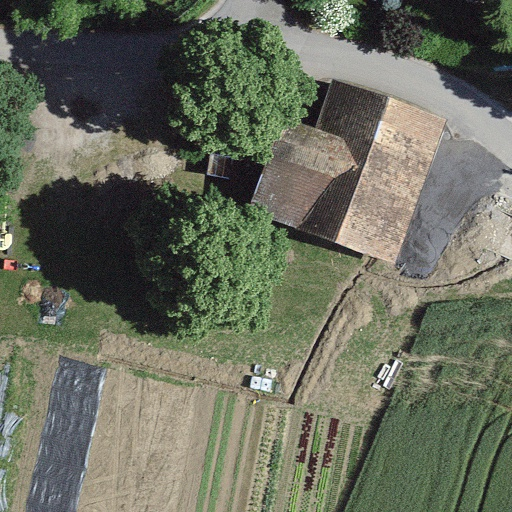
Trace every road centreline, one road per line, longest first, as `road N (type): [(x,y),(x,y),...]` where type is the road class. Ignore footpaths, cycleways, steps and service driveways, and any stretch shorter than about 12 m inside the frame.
road 1 (residential): [(511,157),(436,95),(357,71),(234,51)]
road 2 (residential): [(234,51),(0,45)]
